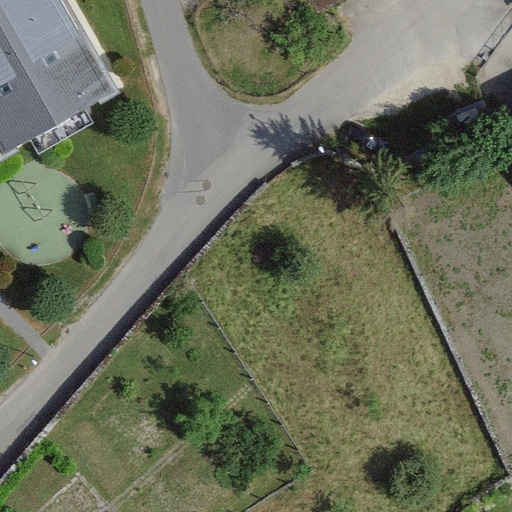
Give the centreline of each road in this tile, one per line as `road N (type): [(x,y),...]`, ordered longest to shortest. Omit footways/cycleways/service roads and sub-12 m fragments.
road 1 (residential): [(0,434),(221,187)]
road 2 (residential): [(221,187),(428,0)]
road 3 (residential): [(221,187),(157,0)]
